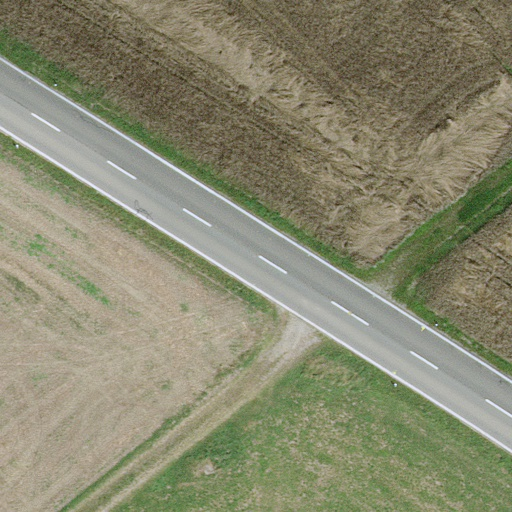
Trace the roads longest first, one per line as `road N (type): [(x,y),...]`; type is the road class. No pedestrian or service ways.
road 1 (tertiary): [(511,393),(0,72)]
road 2 (track): [(85,511),(362,297)]
